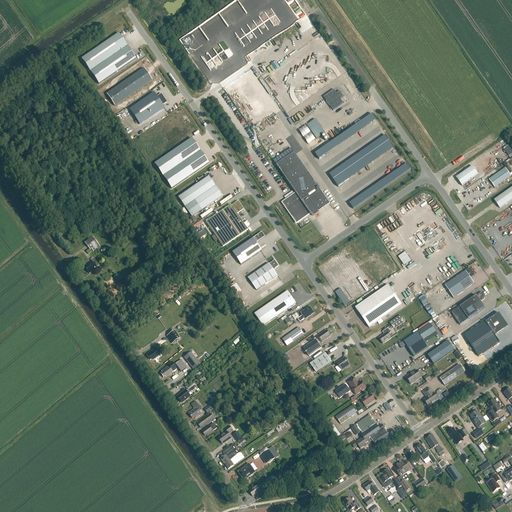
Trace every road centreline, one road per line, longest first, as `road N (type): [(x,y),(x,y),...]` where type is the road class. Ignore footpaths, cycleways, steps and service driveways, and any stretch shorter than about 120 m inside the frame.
road 1 (track): [(345,475),(52,53),(132,0)]
road 2 (unclassified): [(303,262),(128,12)]
road 3 (unclassified): [(244,511),(76,269)]
road 4 (unclassified): [(420,432),(303,262)]
road 5 (tertiary): [(269,510),(323,497),(420,432)]
road 6 (unclassified): [(303,262),(430,173)]
road 7 (unclassified): [(511,292),(430,173)]
road 8 (track): [(76,269),(0,163)]
road 9 (track): [(0,73),(97,0)]
